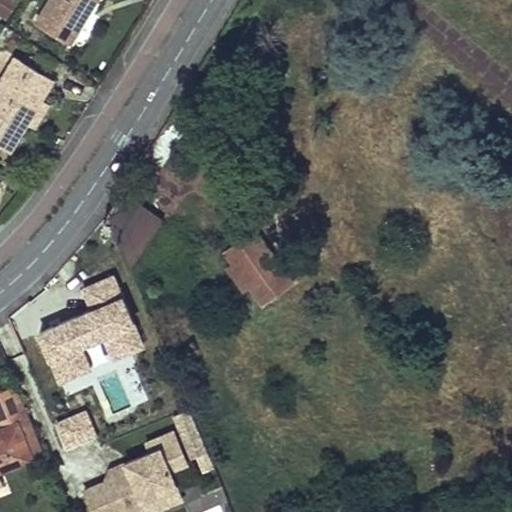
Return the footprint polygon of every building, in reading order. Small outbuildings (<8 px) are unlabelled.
[(14,13),(23,0),(4,0),(1,5),(14,13)] [(51,0),(37,23),(69,42),(94,0),(51,0)] [(52,80),(16,57),(0,83),(0,143),(10,150),(27,122),(35,127),(49,104),(41,98),(52,80)] [(167,122),(147,155),(158,161),(178,129),(167,122)] [(124,192),(108,214),(132,270),(165,221),(124,192)] [(225,252),(234,264),(265,242),(256,230),(225,252)] [(234,264),(251,288),(264,306),(295,283),(265,242),(234,264)] [(251,288),(234,264),(228,268),(244,292),(251,288)] [(152,318),(143,297),(134,301),(142,322),(152,318)] [(123,302),(84,319),(107,374),(147,356),(123,302)] [(0,394),(0,406),(9,427),(18,424),(32,418),(29,410),(19,386),(0,394)] [(184,436),(200,430),(190,407),(175,413),(184,436)] [(54,419),(62,450),(97,440),(89,409),(54,419)] [(32,418),(18,424),(32,459),(47,453),(32,418)] [(0,471),(32,459),(18,424),(9,427),(4,430),(2,425),(0,424),(0,471)] [(170,470),(187,463),(173,431),(147,442),(150,451),(125,462),(127,466),(112,473),(113,476),(84,489),(93,511),(130,511),(144,506),(160,499),(162,491),(176,485),(170,470)] [(127,466),(125,462),(110,468),(112,473),(127,466)] [(149,511),(182,499),(176,485),(162,491),(160,499),(144,506),(146,511),(149,511)] [(199,511),(229,511),(219,488),(194,499),(199,511)]
